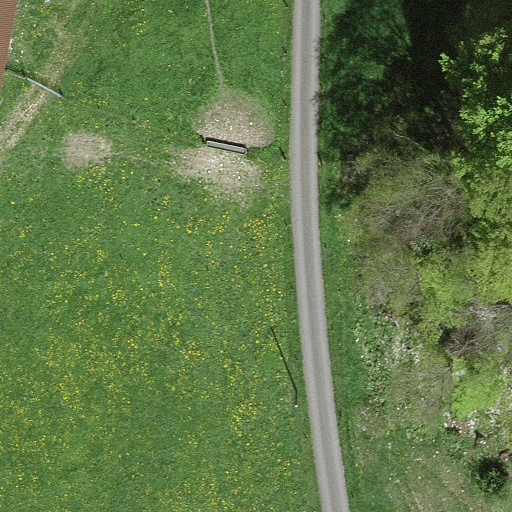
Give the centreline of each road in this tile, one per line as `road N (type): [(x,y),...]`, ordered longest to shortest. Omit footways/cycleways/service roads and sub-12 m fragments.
road 1 (unclassified): [(307,0),(310,328),(336,511)]
road 2 (track): [(0,146),(44,94),(87,0)]
